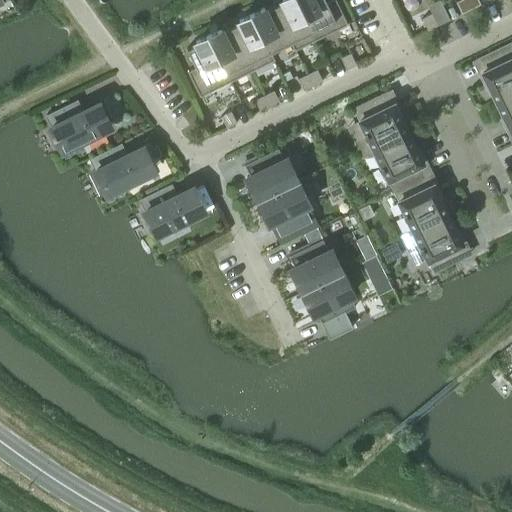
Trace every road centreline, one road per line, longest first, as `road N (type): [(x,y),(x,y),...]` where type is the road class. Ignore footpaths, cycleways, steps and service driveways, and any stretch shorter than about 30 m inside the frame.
road 1 (residential): [(203,153),(405,54),(414,72),(511,24)]
road 2 (residential): [(292,343),(203,153)]
road 3 (residential): [(73,0),(193,158),(203,153)]
road 4 (secondary): [(0,439),(107,511)]
